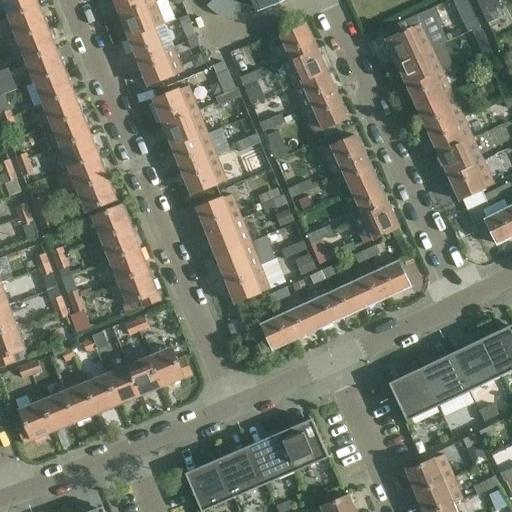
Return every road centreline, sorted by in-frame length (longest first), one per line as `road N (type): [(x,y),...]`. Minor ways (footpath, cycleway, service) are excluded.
road 1 (residential): [(241,406),(75,0)]
road 2 (residential): [(326,0),(469,298)]
road 3 (residential): [(316,0),(211,49),(192,0)]
road 4 (residential): [(394,511),(334,366)]
road 5 (residential): [(334,366),(469,298)]
road 6 (residential): [(12,496),(133,453)]
